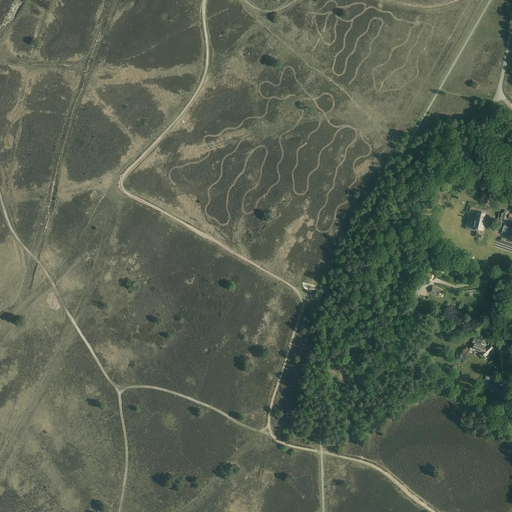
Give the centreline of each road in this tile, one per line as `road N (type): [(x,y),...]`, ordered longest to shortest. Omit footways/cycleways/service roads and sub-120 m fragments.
road 1 (track): [(432,511),(369,464),(274,439),(269,414),(300,297),(121,186),(203,81),(204,0)]
road 2 (unknown): [(118,389),(153,386),(275,438),(370,460),(439,511)]
road 3 (unknown): [(118,389),(9,225),(0,191)]
road 4 (unclassified): [(465,152),(496,99),(511,22)]
road 5 (unknown): [(119,511),(127,446),(118,389)]
